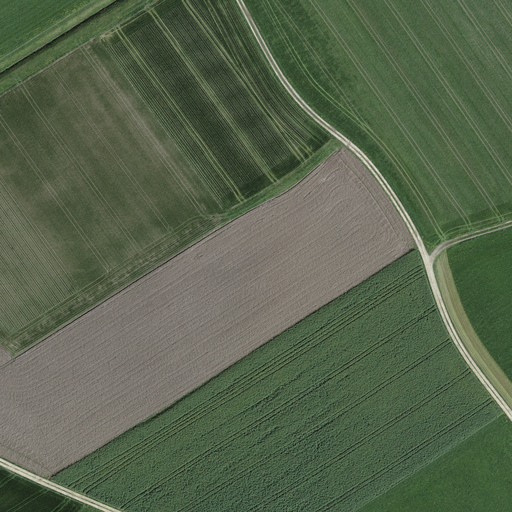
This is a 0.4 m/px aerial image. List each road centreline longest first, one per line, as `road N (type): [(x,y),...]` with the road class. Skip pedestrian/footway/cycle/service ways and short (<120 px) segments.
road 1 (track): [(239,0),(283,88),(365,163),(426,265)]
road 2 (track): [(426,265),(450,336),(511,421)]
